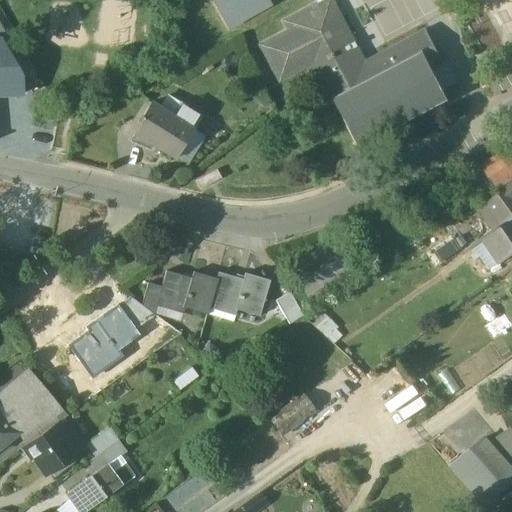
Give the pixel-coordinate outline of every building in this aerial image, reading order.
[(267,0),(210,0),(228,31),(272,7),(267,0)] [(330,0),(324,0),(316,4),(315,3),(281,22),(285,30),(257,46),(277,84),(305,68),(325,107),(332,103),(357,150),(358,150),(358,148),(446,102),(447,103),(448,102),(431,70),(443,63),(423,29),(364,63),(330,0)] [(35,70),(19,42),(5,50),(21,77),(35,70)] [(0,47),(0,96),(22,95),(21,77),(5,50),(3,47),(0,47)] [(170,117),(148,104),(138,120),(141,121),(133,133),(147,142),(174,159),(191,130),(170,117)] [(199,118),(177,105),(170,117),(191,130),(199,118)] [(147,142),(133,133),(130,139),(144,147),(147,142)] [(511,178),(511,152),(509,148),(481,168),(497,189),(511,178)] [(217,171),(196,181),(200,190),(222,180),(217,171)] [(464,180),(447,192),(458,207),(475,195),(464,180)] [(504,223),(508,220),(511,216),(511,200),(511,199),(504,189),(493,198),(484,204),(477,209),(493,230),(499,225),(503,222),(504,223)] [(511,223),(487,241),(501,262),(511,254),(511,223)] [(450,235),(424,253),(435,267),(460,249),(450,235)] [(332,244),(290,269),(306,296),(348,271),(332,244)] [(191,278),(166,271),(161,287),(156,306),(158,306),(183,314),(185,308),(207,315),(208,309),(208,308),(216,280),(216,279),(192,273),(191,278)] [(243,279),(218,272),(216,279),(216,280),(208,308),(208,309),(234,316),(236,310),(259,316),(269,281),(245,274),(243,279)] [(161,287),(147,283),(140,306),(154,316),(158,306),(156,306),(161,287)] [(303,317),(290,294),(275,302),(288,325),(303,317)] [(140,306),(129,298),(117,306),(134,330),(154,316),(140,306)] [(99,328),(91,333),(90,330),(68,346),(80,363),(85,359),(97,375),(121,358),(116,352),(139,336),(134,330),(117,306),(95,322),(99,328)] [(28,370),(0,393),(0,411),(19,434),(18,435),(26,445),(61,420),(66,416),(28,370)] [(277,414),(290,430),(316,408),(303,392),(277,414)] [(0,449),(18,435),(19,434),(0,411),(0,449)] [(26,445),(24,446),(46,476),(77,453),(61,433),(67,428),(61,420),(26,445)] [(511,428),(511,427),(489,443),(511,467),(511,466),(511,428)] [(95,457),(118,440),(110,428),(87,446),(95,457)] [(489,443),(485,438),(451,468),(485,506),(511,481),(511,468),(511,467),(489,443)] [(118,440),(95,457),(89,462),(96,472),(104,466),(106,467),(127,452),(118,440)] [(104,466),(96,472),(67,493),(81,511),(85,511),(120,486),(133,476),(124,464),(111,474),(106,467),(104,466)]
